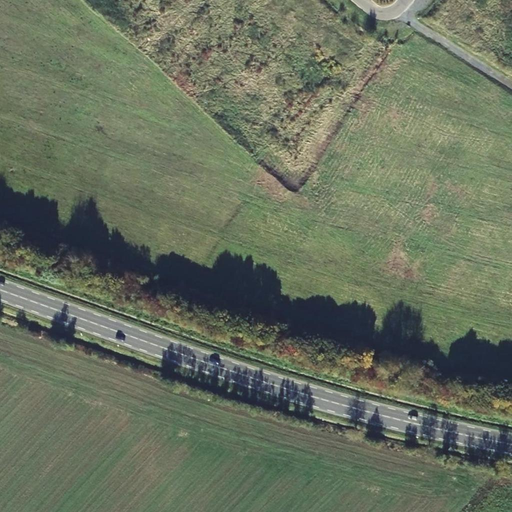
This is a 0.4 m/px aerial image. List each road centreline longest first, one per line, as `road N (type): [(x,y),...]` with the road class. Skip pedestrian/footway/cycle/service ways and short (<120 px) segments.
road 1 (secondary): [(0,288),(264,379),(439,432),(511,444)]
road 2 (track): [(511,83),(396,10)]
